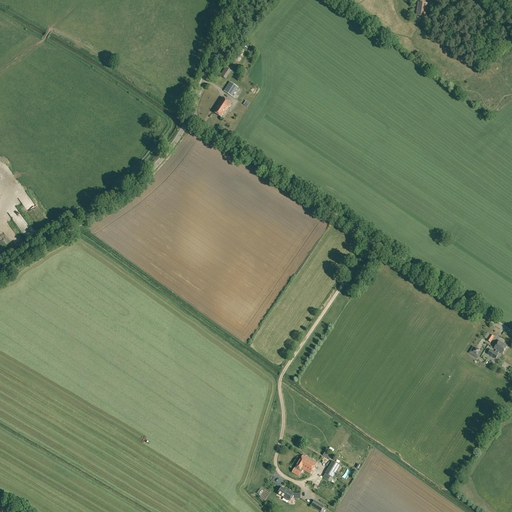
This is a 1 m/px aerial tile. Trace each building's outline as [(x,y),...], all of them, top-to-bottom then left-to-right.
[(416,16),(426,17),(428,3),(418,2),(416,16)] [(220,75),(225,79),(230,70),(225,67),(220,75)] [(224,91),(232,96),(238,87),(230,82),(224,91)] [(214,112),(221,117),(223,113),(225,114),(232,103),(222,97),(216,108),(217,108),(214,112)] [(486,340),(491,343),(494,337),(488,332),(484,337),(487,339),(486,340)] [(487,354),(495,359),(498,354),(497,354),(499,352),(502,354),(507,346),(499,341),(494,348),(496,350),(494,352),(490,349),(487,354)] [(482,352),(473,346),(469,352),(478,358),(482,352)] [(323,456),(330,460),(332,455),(326,451),(323,456)] [(293,473),(299,476),(303,469),(310,474),(317,463),(303,455),(293,473)] [(325,474),(332,478),(339,465),(332,461),(325,474)] [(284,499),(287,501),(288,500),(289,501),(293,495),(296,497),(296,499),(301,499),(301,493),(294,493),(289,490),(288,491),(282,487),(277,494),(284,498),(284,499)] [(314,501),(311,506),(320,511),(324,507),(314,501)]
